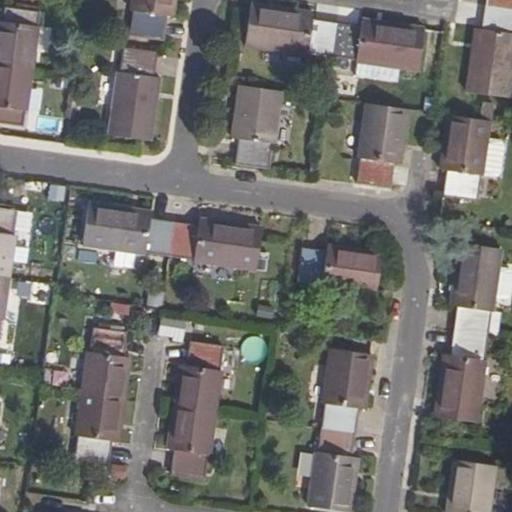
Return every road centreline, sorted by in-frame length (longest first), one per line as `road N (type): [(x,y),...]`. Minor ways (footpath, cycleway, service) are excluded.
road 1 (residential): [(387,511),(414,293),(409,242)]
road 2 (residential): [(409,242),(383,211),(183,182)]
road 3 (residential): [(183,182),(0,155)]
road 4 (residential): [(208,0),(183,108),(183,182)]
road 5 (residential): [(160,350),(138,509),(155,511)]
